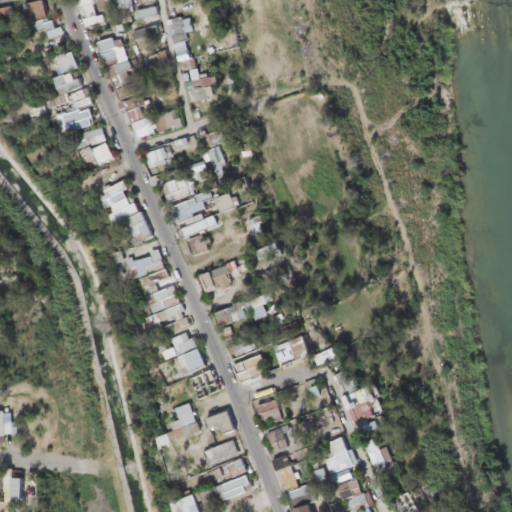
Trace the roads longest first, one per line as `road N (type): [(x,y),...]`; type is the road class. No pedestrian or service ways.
road 1 (tertiary): [(279,511),(63,0)]
road 2 (residential): [(383,511),(325,372),(316,372)]
road 3 (residential): [(269,94),(130,151)]
road 4 (residential): [(159,0),(192,127)]
